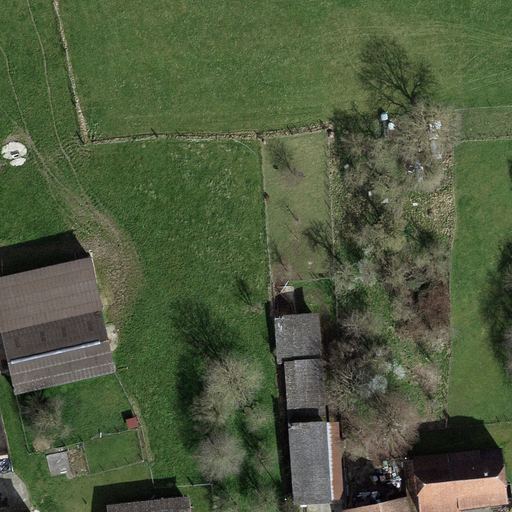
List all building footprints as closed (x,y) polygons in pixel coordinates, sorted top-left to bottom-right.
[(84,259),(0,278),(0,324),(16,392),(109,370),(84,259)] [(287,363),(319,363),(319,316),(280,316),(280,363),(287,363)] [(293,422),(324,422),(324,363),(319,363),(287,363),(288,422),(293,422)] [(324,422),(293,422),(294,501),(331,501),(330,422),(324,422)] [(505,449),(419,458),(425,510),(510,501),(505,449)] [(411,511),(409,496),(348,508),(348,511),(411,511)] [(188,511),(188,502),(116,508),(116,511),(188,511)]
